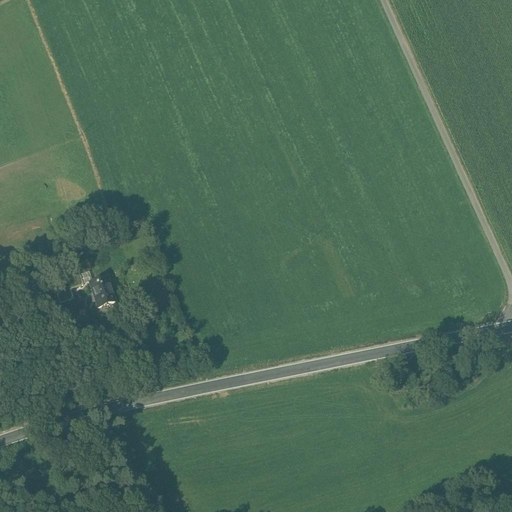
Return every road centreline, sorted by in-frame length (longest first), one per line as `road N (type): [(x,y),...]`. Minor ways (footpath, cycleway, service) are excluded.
road 1 (secondary): [(152,397),(511,326)]
road 2 (track): [(383,0),(511,284)]
road 3 (residential): [(152,397),(40,318),(0,300)]
road 4 (secondary): [(0,436),(152,397)]
